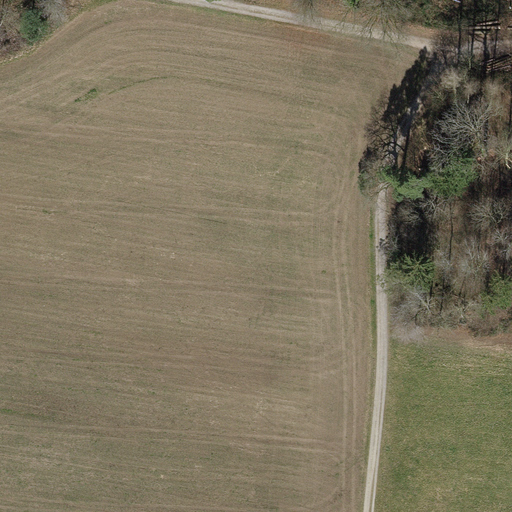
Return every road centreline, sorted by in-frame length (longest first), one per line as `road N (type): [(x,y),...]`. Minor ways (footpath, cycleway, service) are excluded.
road 1 (track): [(366,511),(385,375),(383,218),(392,162),(452,48)]
road 2 (track): [(511,45),(452,48),(197,0)]
